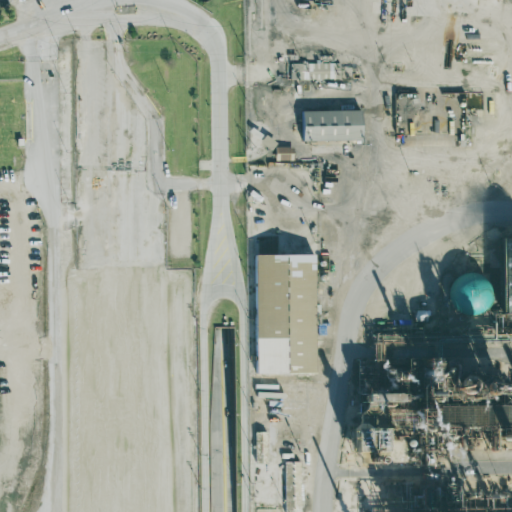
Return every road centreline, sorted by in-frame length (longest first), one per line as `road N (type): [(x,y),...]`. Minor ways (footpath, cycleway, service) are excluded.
road 1 (residential): [(243,511),(243,303),(222,230)]
road 2 (residential): [(222,230),(204,305),(205,511)]
road 3 (primary): [(224,328),(224,511)]
